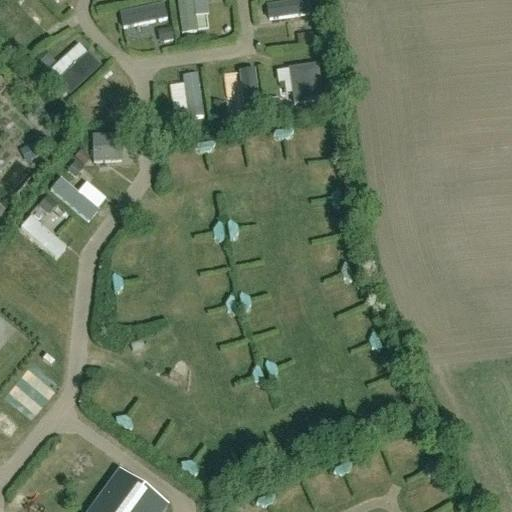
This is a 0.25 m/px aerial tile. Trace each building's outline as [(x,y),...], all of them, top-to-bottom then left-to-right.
[(80,58),(63,79),(72,85),(88,64),(80,58)] [(290,62),(292,97),(307,96),(306,82),(317,81),(316,60),(290,62)] [(279,90),(290,89),(288,64),(277,65),(279,90)] [(201,68),(186,69),(187,101),(202,100),(201,68)] [(125,158),(124,128),(92,130),(93,159),(125,158)] [(168,145),(173,170),(193,166),(188,141),(168,145)] [(236,142),(217,143),(218,165),(237,164),(236,142)] [(61,177),(52,187),(87,215),(96,205),(61,177)] [(58,258),(68,246),(30,212),(19,224),(58,258)] [(236,217),(213,220),(215,238),(238,235),(236,217)] [(142,244),(122,238),(118,256),(137,261),(142,244)] [(124,316),(151,314),(150,298),(123,300),(124,316)] [(54,398),(60,389),(30,370),(24,379),(54,398)] [(42,413),(48,404),(17,386),(12,395),(42,413)] [(413,433),(400,448),(419,464),(432,449),(413,433)] [(118,474),(90,511),(164,511),(167,510),(118,474)] [(319,501),(336,495),(328,475),(311,481),(319,501)]
